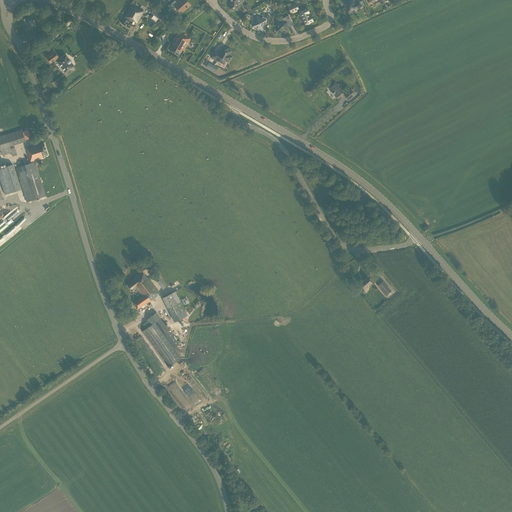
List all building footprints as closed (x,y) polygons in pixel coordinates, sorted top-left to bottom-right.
[(186,0),(181,0),(177,4),(175,1),(169,6),(173,10),(176,8),(181,13),(191,5),(186,0)] [(231,0),(232,0),(232,3),(231,3),(230,9),(236,10),(235,10),(238,10),(238,8),(237,8),(237,6),(236,6),(237,3),(244,0),(243,0),(231,0)] [(359,1),(355,3),(353,0),(349,0),(343,3),(348,13),(355,9),(356,10),(362,7),(359,1)] [(290,12),(298,8),(296,3),(288,7),(290,12)] [(132,5),(125,17),(126,17),(122,24),(129,28),(133,21),(137,23),(143,11),(132,5)] [(306,24),(307,24),(308,24),(310,24),(309,23),(313,21),(311,16),(309,17),(307,14),(309,13),(307,8),(300,12),(306,24)] [(164,17),(155,9),(151,13),(161,21),(164,17)] [(265,22),(268,23),(270,17),(267,16),(265,21),(256,17),(255,22),(254,22),(252,27),(257,28),(262,30),(265,22)] [(282,22),(278,22),(278,24),(277,24),(277,29),(276,29),(276,32),(281,32),(287,32),(287,26),(289,25),(290,27),(294,25),(289,16),(283,19),(282,22)] [(32,21),(31,17),(27,18),(22,20),(25,30),(27,29),(27,31),(26,32),(27,35),(33,33),(30,22),(32,21)] [(182,34),(182,35),(178,33),(172,43),(173,44),(169,51),(179,56),(183,50),(184,50),(190,39),(182,34)] [(221,53),(214,50),(211,57),(224,64),(226,60),(229,62),(232,57),(229,55),(231,51),(224,47),(221,53)] [(69,70),(74,66),(66,56),(60,61),(57,57),(58,57),(54,52),(47,57),(51,63),(56,59),(58,62),(65,73),(66,72),(68,75),(71,72),(69,70)] [(342,92),(335,84),(329,89),(336,97),(342,92)] [(354,94),(351,90),(345,96),(348,100),(354,94)] [(22,130),(0,136),(0,148),(2,155),(10,153),(8,147),(9,146),(12,157),(17,155),(14,145),(26,141),(22,130)] [(44,158),(44,156),(48,155),(44,144),(39,146),(39,145),(27,149),(28,152),(27,153),(31,163),(16,168),(27,202),(46,196),(35,162),(34,161),(44,158)] [(9,166),(0,168),(0,178),(5,195),(17,191),(21,190),(13,164),(9,166)] [(0,221),(0,231),(2,231),(1,227),(8,225),(5,228),(6,230),(24,217),(22,209),(20,207),(21,212),(18,213),(15,215),(14,213),(3,221),(0,222),(0,221)] [(0,243),(14,232),(10,227),(0,236),(0,243)] [(143,274),(138,278),(137,277),(133,280),(134,282),(128,286),(130,290),(133,288),(134,289),(136,288),(142,296),(133,303),(138,309),(147,303),(157,296),(156,295),(159,293),(148,278),(147,278),(143,274)] [(371,278),(369,280),(367,277),(360,284),(365,289),(371,284),(372,285),(375,282),(371,278)] [(161,278),(158,280),(164,289),(167,287),(161,278)] [(383,281),(378,286),(386,295),(391,291),(383,281)] [(173,318),(178,315),(185,311),(175,292),(163,298),(173,318)] [(144,324),(147,328),(142,332),(168,368),(181,358),(174,348),(179,345),(156,312),(146,320),(147,322),(144,324)] [(182,380),(178,382),(182,389),(182,391),(184,394),(184,395),(181,397),(188,399),(184,402),(185,404),(191,405),(197,401),(198,396),(193,389),(187,387),(189,386),(184,378),(180,377),(182,380)] [(171,387),(174,389),(172,391),(177,395),(181,390),(173,384),(171,387)]
